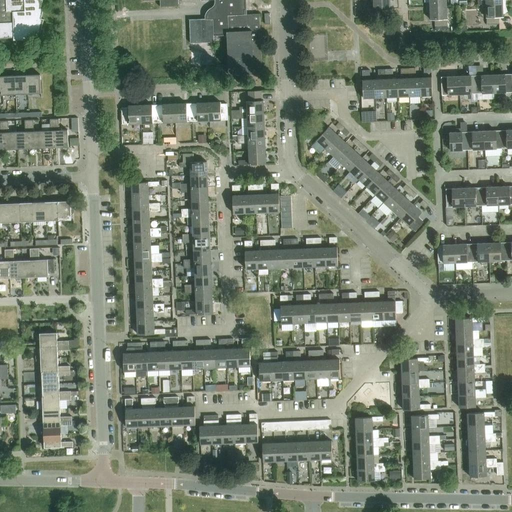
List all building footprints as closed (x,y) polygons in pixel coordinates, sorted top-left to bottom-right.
[(0,0),(0,38),(14,38),(14,41),(42,39),(45,30),(42,29),(44,19),(42,19),(44,9),(41,9),(43,0),(0,0)] [(390,9),(389,0),(373,0),(374,5),(363,5),(363,10),(375,9),(390,9)] [(507,12),(507,11),(506,9),(506,8),(505,6),(505,4),(482,5),(482,10),(482,9),(486,9),(486,25),(499,24),(499,18),(503,18),(502,12),(506,12),(507,12)] [(447,25),(446,6),(426,7),(426,11),(430,11),(430,20),(434,20),(434,26),(447,25)] [(363,10),(363,18),(375,18),(375,9),(363,10)] [(493,75),(494,93),(511,92),(511,75),(511,74),(493,75)] [(26,75),(14,76),(15,94),(27,94),(26,75)] [(26,75),(27,94),(40,93),(39,75),(26,75)] [(476,76),(477,94),(494,93),(493,75),(476,76)] [(15,94),(14,76),(2,76),(2,95),(15,94)] [(459,76),(441,77),(441,95),(459,95),(459,76)] [(459,76),(459,95),(477,94),(476,76),(459,76)] [(420,96),(420,78),(408,79),(409,97),(420,96)] [(420,78),(420,96),(432,96),(431,78),(420,78)] [(397,97),(397,79),(385,80),(386,98),(397,97)] [(409,97),(408,79),(397,79),(397,97),(409,97)] [(375,98),(374,80),(363,81),(363,99),(375,98)] [(374,80),(375,98),(386,98),(385,80),(374,80)] [(232,111),(232,115),(264,114),(264,101),(261,101),(261,91),(248,92),(249,102),(247,102),(247,110),(232,111)] [(210,121),(209,103),(197,104),(197,105),(192,106),(193,122),(210,121)] [(221,103),(209,103),(210,121),(228,121),(227,104),(221,104),(221,103)] [(187,104),(175,105),(176,123),(193,122),(192,106),(187,106),(187,104)] [(141,124),(158,123),(158,107),(153,107),(153,105),(141,106),(141,124)] [(176,123),(175,105),(163,105),(163,107),(158,107),(158,123),(176,123)] [(141,124),(141,106),(129,106),(129,108),(122,108),(122,125),(141,124)] [(362,112),(362,123),(377,122),(376,111),(362,112)] [(247,119),(248,127),(265,126),(264,114),(232,115),(232,119),(247,119)] [(54,119),(49,119),(50,131),(42,131),(43,148),(55,147),(54,119)] [(58,119),(54,119),(55,147),(69,147),(68,130),(59,130),(58,119)] [(29,120),(24,120),(24,132),(17,132),(18,149),(30,149),(29,120)] [(33,120),(29,120),(30,149),(43,148),(42,131),(34,131),(33,120)] [(8,121),(4,121),(5,150),(18,149),(17,132),(9,132),(8,121)] [(335,127),(340,131),(344,127),(339,123),(335,127)] [(237,136),(238,140),(265,139),(265,126),(248,127),(248,135),(237,136)] [(316,141),(325,149),(337,135),(328,127),(316,141)] [(344,127),(340,131),(346,137),(350,133),(344,127)] [(511,130),(501,131),(502,149),(509,149),(509,153),(511,152),(511,130)] [(501,131),(484,132),(485,150),(502,149),(501,131)] [(484,132),(467,133),(468,151),(485,150),(484,132)] [(468,151),(467,133),(450,133),(450,151),(468,151)] [(206,135),(199,135),(199,143),(207,143),(206,135)] [(345,143),(337,135),(325,149),(333,156),(345,143)] [(352,142),(357,147),(361,143),(356,138),(352,142)] [(248,144),(249,152),(266,152),(265,139),(238,140),(238,144),(248,144)] [(333,156),(341,164),(354,151),(345,143),(333,156)] [(361,143),(357,147),(363,152),(367,148),(361,143)] [(362,158),(354,151),(341,164),(350,172),(362,158)] [(266,164),(266,152),(249,152),(249,160),(238,161),(238,166),(266,164)] [(194,154),(183,154),(184,162),(194,162),(194,154)] [(369,157),(374,162),(378,158),(373,154),(369,157)] [(350,172),(358,180),(371,166),(362,158),(350,172)] [(378,158),(374,162),(380,167),(383,164),(378,158)] [(191,176),(208,175),(207,162),(180,163),(180,168),(191,167),(191,176)] [(379,174),(371,166),(358,180),(367,187),(379,174)] [(391,178),(395,174),(389,169),(386,173),(391,178)] [(367,187),(375,195),(388,182),(379,174),(367,187)] [(397,183),(400,179),(395,174),(391,178),(397,183)] [(180,189),(208,187),(208,175),(191,176),(192,184),(180,184),(180,189)] [(328,179),(324,175),(320,179),(325,183),(328,179)] [(159,182),(132,183),(132,196),(149,196),(148,188),(159,187),(159,182)] [(396,189),(388,182),(375,195),(383,203),(396,189)] [(408,193),(411,189),(406,185),(403,188),(408,193)] [(511,186),(498,187),(498,205),(511,204),(511,186)] [(192,201),(209,200),(208,187),(180,189),(181,193),(192,192),(192,201)] [(498,187),(481,188),(481,206),(498,205),(498,187)] [(481,188),(464,189),(464,207),(481,206),(481,188)] [(347,192),(343,189),(338,195),(342,198),(347,192)] [(383,203),(392,210),(404,197),(396,189),(383,203)] [(414,198),(417,195),(411,189),(408,193),(414,198)] [(464,207),(464,189),(445,189),(446,207),(464,207)] [(267,195),(268,213),(280,213),(279,194),(267,195)] [(244,196),(245,214),(256,213),(256,195),(244,196)] [(256,195),(256,213),(268,213),(267,195),(256,195)] [(346,200),(350,204),(354,200),(350,195),(346,200)] [(149,196),(132,196),(133,209),(160,208),(160,204),(149,204),(149,196)] [(244,196),(233,196),(233,214),(245,214),(244,196)] [(392,210),(400,218),(413,205),(404,197),(392,210)] [(182,214),(209,213),(209,200),(192,201),(193,209),(182,210),(182,214)] [(425,209),(429,205),(423,200),(420,204),(425,209)] [(58,202),(59,221),(71,220),(71,201),(58,202)] [(46,221),(45,202),(32,203),(33,222),(46,221)] [(59,221),(58,202),(45,202),(46,221),(59,221)] [(21,222),(20,203),(7,204),(8,223),(21,222)] [(33,222),(32,203),(20,203),(21,222),(33,222)] [(400,218),(409,226),(415,232),(423,223),(417,217),(421,213),(413,205),(400,218)] [(160,208),(133,209),(133,221),(150,221),(149,213),(160,213),(160,208)] [(194,226),(210,225),(209,213),(182,214),(182,218),(193,217),(194,226)] [(150,221),(133,221),(134,234),(161,233),(161,232),(161,229),(150,229),(150,221)] [(210,225),(194,226),(194,234),(183,235),(183,239),(210,238),(210,225)] [(245,235),(244,228),(235,228),(236,236),(245,235)] [(392,231),(387,237),(393,243),(398,237),(392,231)] [(161,233),(134,234),(134,247),(151,246),(150,238),(161,237),(161,233)] [(195,251),(211,251),(210,238),(183,239),(183,240),(183,243),(194,243),(195,251)] [(258,269),(257,252),(249,252),(248,246),(252,246),(252,241),(245,241),(245,247),(246,270),(258,269)] [(488,244),(489,261),(506,261),(506,243),(488,244)] [(454,245),(455,263),(472,262),(471,244),(454,245)] [(471,244),(472,262),(489,261),(488,244),(471,244)] [(454,245),(438,246),(437,246),(438,264),(455,263),(454,245)] [(151,246),(134,247),(135,259),(162,258),(162,254),(151,254),(151,246)] [(34,249),(35,277),(49,277),(49,274),(55,273),(54,259),(39,260),(38,248),(34,249)] [(327,266),(338,266),(337,248),(326,249),(327,266)] [(22,261),(23,278),(35,277),(34,249),(30,249),(30,261),(22,261)] [(314,249),(303,250),(304,267),(315,267),(314,249)] [(326,249),(314,249),(315,267),(327,266),(326,249)] [(0,261),(0,278),(10,279),(9,250),(5,250),(5,262),(0,261)] [(9,250),(10,279),(23,278),(22,261),(14,261),(14,250),(9,250)] [(291,250),(280,251),(281,268),(292,268),(291,250)] [(304,267),(303,250),(291,250),(292,268),(304,267)] [(211,251),(195,251),(195,259),(184,260),(184,264),(211,263),(211,251)] [(268,251),(257,252),(258,269),(269,269),(268,251)] [(281,268),(280,251),(268,251),(269,269),(281,268)] [(162,258),(135,259),(135,272),(152,271),(152,263),(162,262),(162,258)] [(211,263),(184,264),(184,268),(195,268),(196,277),(212,276),(211,263)] [(152,271),(135,272),(136,284),(163,283),(163,279),(152,279),(152,271)] [(212,276),(196,277),(196,285),(185,285),(185,289),(212,288),(212,276)] [(163,283),(136,284),(136,297),(153,296),(153,288),(163,288),(163,287),(163,283)] [(212,288),(185,289),(185,293),(196,293),(197,302),(213,302),(212,288)] [(388,301),(383,302),(384,320),(396,319),(396,313),(403,313),(402,301),(396,301),(395,301),(395,296),(395,291),(388,291),(388,296),(388,301)] [(153,296),(136,297),(137,310),(164,309),(164,308),(164,304),(153,305),(153,296)] [(185,311),(185,302),(177,303),(177,311),(185,311)] [(213,302),(197,302),(197,310),(186,310),(186,315),(213,314),(213,302)] [(361,302),(350,303),(350,306),(350,321),(362,321),(361,302)] [(372,302),(361,302),(362,321),(373,320),(372,302)] [(384,320),(383,302),(372,302),(373,320),(384,320)] [(338,303),(327,304),(327,322),(339,322),(338,303)] [(350,306),(350,303),(338,303),(339,322),(350,321),(350,306)] [(315,307),(315,304),(304,305),(305,323),(316,323),(315,307)] [(327,304),(315,304),(315,307),(316,323),(327,322),(327,304)] [(293,324),(292,305),(281,306),(281,324),(293,324)] [(304,305),(292,305),(293,324),(305,323),(304,305)] [(164,309),(137,310),(137,322),(154,321),(154,313),(165,313),(164,309)] [(456,332),(473,331),(472,323),(483,323),(483,318),(455,319),(456,332)] [(154,321),(137,322),(138,335),(165,334),(165,330),(155,330),(154,321)] [(456,345),(484,343),(484,340),(473,340),(473,331),(456,332),(456,345)] [(40,347),(69,345),(69,341),(57,341),(57,333),(39,333),(40,347)] [(136,343),(128,343),(128,348),(129,353),(124,353),(125,371),(125,377),(137,377),(137,371),(136,343)] [(136,343),(137,371),(137,377),(148,377),(147,371),(147,352),(143,353),(143,343),(136,343)] [(457,357),(474,357),(483,356),(483,348),(484,348),(484,347),(484,343),(456,345),(457,357)] [(69,345),(40,347),(41,359),(58,358),(57,351),(69,350),(69,345)] [(238,349),(239,367),(250,367),(250,348),(238,349)] [(216,368),(227,367),(226,349),(215,350),(216,368)] [(238,349),(226,349),(227,367),(239,367),(238,349)] [(193,369),(204,368),(204,350),(192,351),(193,369)] [(215,350),(204,350),(204,368),(216,368),(215,350)] [(169,351),(158,352),(159,370),(170,370),(169,351)] [(170,370),(181,369),(180,351),(169,351),(170,370)] [(192,351),(180,351),(181,369),(193,369),(192,351)] [(147,371),(159,370),(158,352),(147,352),(147,371)] [(263,353),(264,358),(264,363),(259,363),(260,381),(271,380),(270,352),(263,353)] [(278,357),(278,352),(270,352),(271,380),(283,380),(282,362),(278,362),(278,357)] [(457,370),(485,369),(485,364),(474,365),(474,357),(457,357),(457,370)] [(58,358),(41,359),(41,372),(70,370),(70,366),(58,367),(58,358)] [(401,372),(418,371),(418,363),(429,362),(428,358),(401,359),(401,372)] [(327,360),(316,361),(317,379),(328,378),(327,360)] [(327,360),(328,378),(340,378),(339,360),(327,360)] [(305,361),(293,362),(294,379),(305,379),(305,361)] [(317,379),(316,361),(305,361),(305,379),(317,379)] [(293,362),(282,362),(283,380),(294,379),(293,362)] [(0,379),(8,379),(8,367),(0,367),(0,379)] [(458,382),(475,382),(474,374),(485,373),(485,369),(457,370),(458,382)] [(70,370),(41,372),(42,384),(59,384),(58,375),(70,375),(70,370)] [(402,385),(429,384),(429,379),(419,380),(418,371),(401,372),(402,385)] [(458,395),(486,394),(486,390),(475,390),(475,382),(458,382),(458,395)] [(59,384),(42,384),(42,397),(71,396),(71,391),(59,392),(59,384)] [(403,397),(419,397),(419,388),(429,388),(429,384),(402,385),(403,397)] [(272,401),(272,395),(272,393),(262,393),(262,402),(272,401)] [(458,395),(459,408),(476,407),(475,399),(486,398),(486,394),(458,395)] [(71,396),(42,397),(43,409),(60,409),(60,401),(71,401),(71,396)] [(403,397),(403,410),(431,409),(430,405),(420,405),(419,397),(403,397)] [(137,408),(133,408),(132,399),(125,399),(126,405),(126,409),(125,409),(126,427),(138,427),(137,408)] [(184,425),(183,406),(172,407),(172,425),(184,425)] [(183,406),(184,425),(195,424),(195,406),(183,406)] [(148,408),(149,426),(161,426),(160,407),(148,408)] [(160,407),(161,426),(172,425),(172,407),(160,407)] [(149,426),(148,408),(137,408),(138,427),(149,426)] [(60,409),(43,409),(43,422),(72,421),(72,417),(60,417),(60,409)] [(467,413),(468,426),(485,425),(485,417),(495,417),(495,412),(467,413)] [(257,423),(257,419),(257,414),(250,414),(250,419),(251,419),(251,423),(246,424),(247,442),(258,441),(257,423)] [(227,415),(227,420),(228,420),(228,424),(223,425),(223,443),(235,442),(234,415),(227,415)] [(242,415),(234,415),(235,442),(247,442),(246,424),(241,424),(241,420),(242,420),(242,415)] [(412,429),(429,428),(429,419),(438,419),(438,415),(411,416),(412,429)] [(204,416),(204,421),(205,421),(205,425),(200,425),(200,444),(212,443),(211,416),(204,416)] [(219,416),(211,416),(212,443),(223,443),(223,425),(218,425),(218,421),(219,421),(219,416)] [(356,431),(373,430),(372,422),(383,421),(383,417),(355,418),(356,431)] [(72,421),(43,422),(44,435),(61,434),(61,426),(72,426),(72,421)] [(468,439),(495,438),(502,438),(502,433),(485,434),(485,425),(468,426),(468,439)] [(429,428),(412,429),(412,441),(440,440),(440,436),(429,436),(429,428)] [(356,431),(356,444),(384,442),(383,438),(373,439),(373,430),(356,431)] [(61,434),(44,435),(45,448),(73,447),(73,442),(62,442),(61,434)] [(468,439),(468,451),(486,450),(486,442),(495,442),(495,438),(468,439)] [(319,441),(320,459),(333,459),(332,440),(319,441)] [(440,440),(412,441),(413,454),(430,453),(430,445),(440,444),(440,440)] [(296,442),(297,461),(309,460),(308,441),(296,442)] [(308,441),(309,460),(320,459),(319,441),(308,441)] [(273,443),(274,462),(286,461),(285,442),(273,443)] [(285,442),(286,461),(297,461),(296,442),(285,442)] [(374,447),(384,447),(391,446),(391,442),(388,442),(384,442),(356,444),(357,456),(374,455),(374,447)] [(274,462),(273,443),(262,444),(263,462),(274,462)] [(468,451),(469,464),(497,463),(497,459),(487,459),(486,450),(468,451)] [(430,453),(413,454),(413,466),(441,465),(441,461),(430,461),(430,453)] [(384,463),(379,464),(379,455),(374,455),(357,456),(357,469),(385,467),(384,463)] [(504,475),(503,462),(497,463),(469,464),(469,477),(487,476),(487,467),(496,467),(497,475),(504,475)] [(312,480),(311,465),(293,466),(294,481),(312,480)] [(441,465),(413,466),(414,479),(430,479),(430,470),(441,469),(441,465)] [(385,472),(385,467),(357,469),(358,481),(375,481),(374,472),(385,472)] [(390,471),(390,479),(401,479),(400,471),(390,471)]
